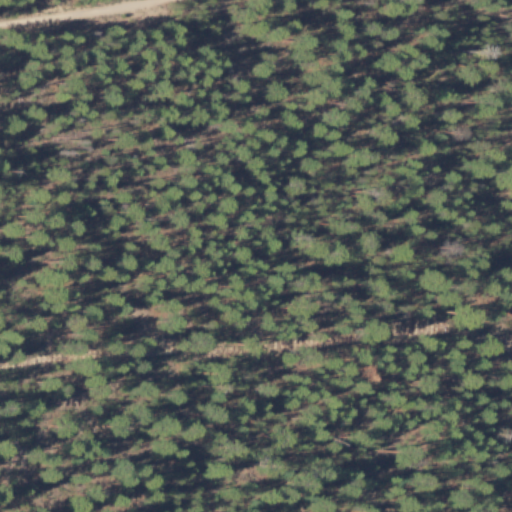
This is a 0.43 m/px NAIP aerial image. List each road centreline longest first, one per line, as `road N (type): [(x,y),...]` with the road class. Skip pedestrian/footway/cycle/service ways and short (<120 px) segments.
road 1 (track): [(0,367),(392,333),(447,332),(511,345)]
road 2 (track): [(0,24),(148,0)]
